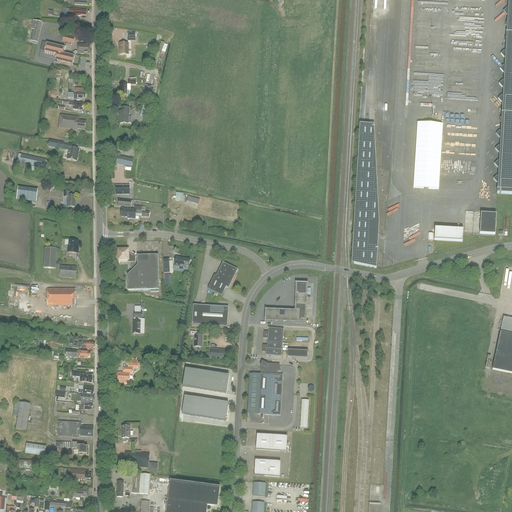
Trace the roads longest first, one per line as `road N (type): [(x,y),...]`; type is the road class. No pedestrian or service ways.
road 1 (unclassified): [(270,274),(311,264),(387,279),(511,246)]
road 2 (unclassified): [(231,511),(244,317),(270,274)]
road 3 (unknown): [(487,0),(475,185),(464,195),(424,194)]
road 4 (tertiary): [(98,0),(99,233)]
road 5 (unknown): [(424,194),(407,185),(399,168),(410,0)]
road 6 (unclassified): [(270,274),(243,249),(162,233),(99,233)]
road 7 (tertiary): [(98,338),(99,511)]
